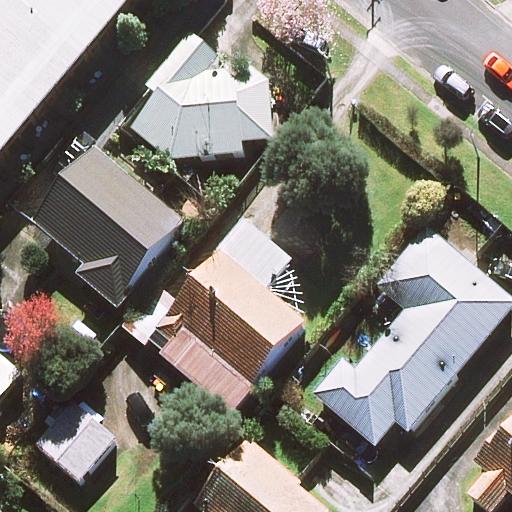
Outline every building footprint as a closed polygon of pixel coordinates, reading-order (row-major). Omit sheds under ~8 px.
[(0,172),(146,0),(11,0),(0,14),(0,172)] [(275,157),(269,80),(166,88),(133,135),(170,165),(275,157)] [(184,228),(90,154),(32,226),(89,272),(81,282),(118,311),(184,228)] [(511,312),(511,301),(428,233),(379,293),(407,316),(357,378),(342,366),(314,399),(377,450),(396,428),(409,439),(511,312)] [(304,326),(218,259),(177,312),(165,302),(134,341),(233,417),(304,326)] [(0,404),(22,379),(0,360),(0,404)] [(116,446),(73,408),(38,449),(81,487),(116,446)] [(511,433),(461,494),(482,511),(496,511),(509,497),(511,499),(511,433)] [(196,509),(199,511),(324,511),(249,447),(196,509)]
